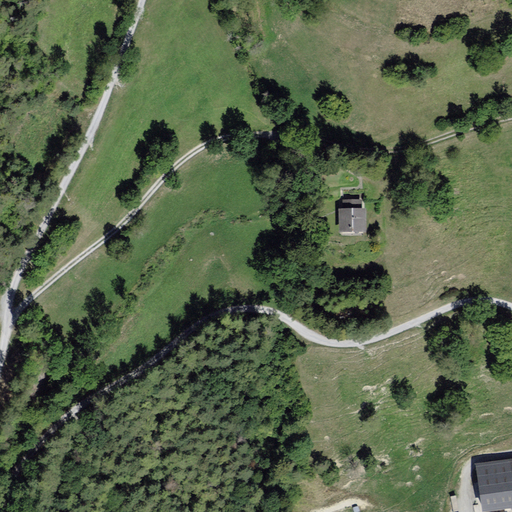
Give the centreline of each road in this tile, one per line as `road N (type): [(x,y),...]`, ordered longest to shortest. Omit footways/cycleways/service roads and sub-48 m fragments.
road 1 (track): [(0,506),(21,462),(58,425),(230,310),(255,308),(341,343),(482,300),(511,309)]
road 2 (track): [(511,117),(371,152),(298,135),(223,137),(170,170),(124,222),(0,323)]
road 3 (track): [(142,0),(100,112),(12,291),(0,359)]
